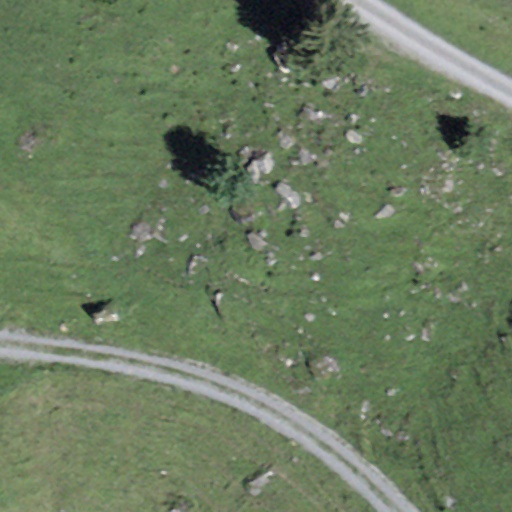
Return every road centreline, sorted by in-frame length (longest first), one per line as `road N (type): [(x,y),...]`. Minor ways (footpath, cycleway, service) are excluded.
road 1 (track): [(0,351),(250,390),(387,511)]
road 2 (track): [(511,103),(354,0)]
